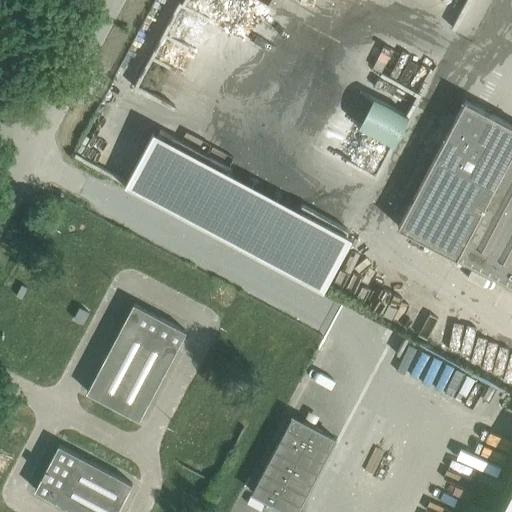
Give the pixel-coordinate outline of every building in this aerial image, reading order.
[(511,124),(465,99),(398,225),(511,285),(511,124)] [(114,193),(322,286),(348,228),(140,135),(114,193)] [(37,222),(32,232),(43,238),(48,228),(43,225),(37,222)] [(415,330),(434,291),(379,265),(361,303),(415,330)] [(134,303),(87,391),(139,419),(186,330),(134,303)] [(292,415),(251,491),(290,511),(296,511),(335,438),(292,415)] [(116,511),(132,484),(59,444),(35,489),(78,511),(116,511)] [(511,511),(511,485),(497,511),(511,511)]
